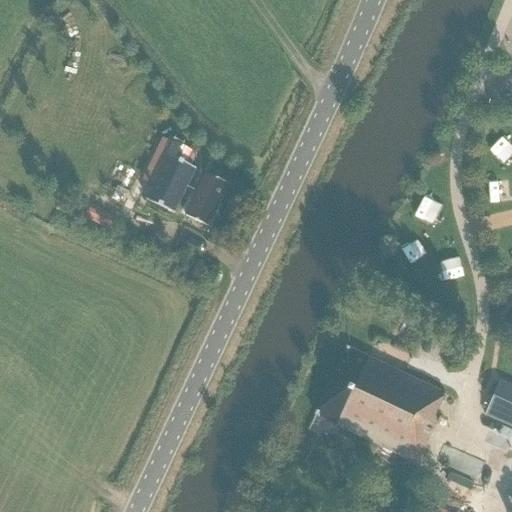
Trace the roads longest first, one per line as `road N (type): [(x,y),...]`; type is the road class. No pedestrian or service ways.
road 1 (tertiary): [(143,511),(379,0)]
road 2 (track): [(333,104),(257,0)]
